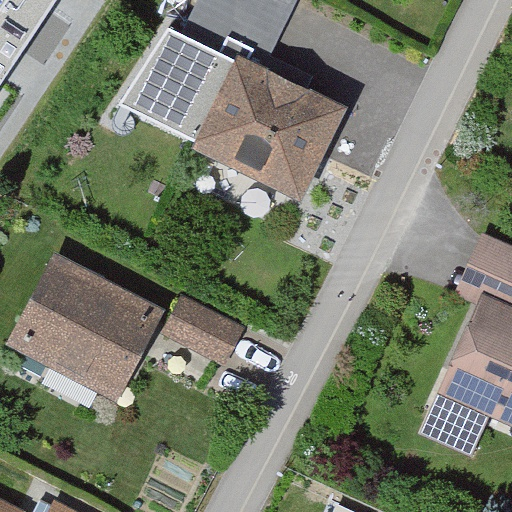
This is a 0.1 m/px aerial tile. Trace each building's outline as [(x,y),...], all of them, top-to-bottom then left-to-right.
[(0,0),(0,91),(64,0),(0,0)] [(312,78),(267,56),(293,0),(231,0),(221,22),(199,12),(187,37),(220,53),(228,37),(254,49),(246,66),(268,76),(270,72),(306,90),(312,78)] [(221,22),(231,0),(204,0),(199,12),(221,22)] [(119,104),(298,191),(337,110),(304,94),(306,90),(270,72),(268,76),(246,66),(254,49),(228,37),(220,53),(187,37),(168,28),(119,104)] [(511,250),(482,237),(458,291),(485,304),(454,372),(493,389),(487,403),(511,414),(511,250)] [(20,339),(113,387),(150,315),(58,266),(20,339)] [(221,356),(235,330),(184,303),(170,330),(221,356)] [(340,495),(332,511),(376,511),(377,511),(340,495)] [(0,503),(0,511),(65,511),(56,507),(53,511),(13,511),(14,511),(0,503)]
